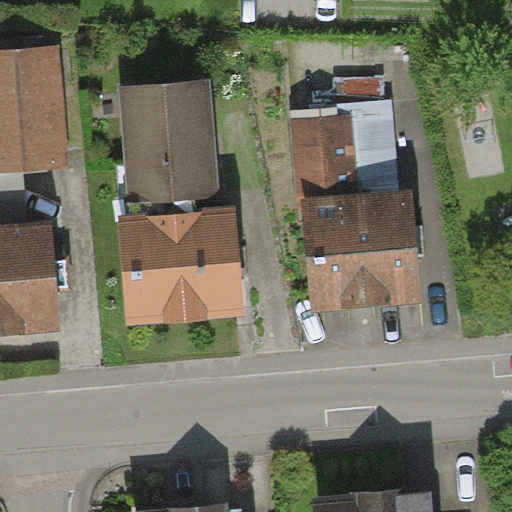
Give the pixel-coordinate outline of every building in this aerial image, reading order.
[(0,175),(69,170),(60,53),(0,57),(0,175)] [(216,205),(207,89),(120,95),(129,212),(216,205)] [(293,113),(311,319),(420,309),(410,198),(399,199),(390,104),(293,113)] [(230,214),(119,224),(129,332),(240,322),(230,214)] [(49,229),(0,233),(0,343),(57,339),(49,229)] [(430,511),(430,496),(314,506),(314,511),(430,511)]
